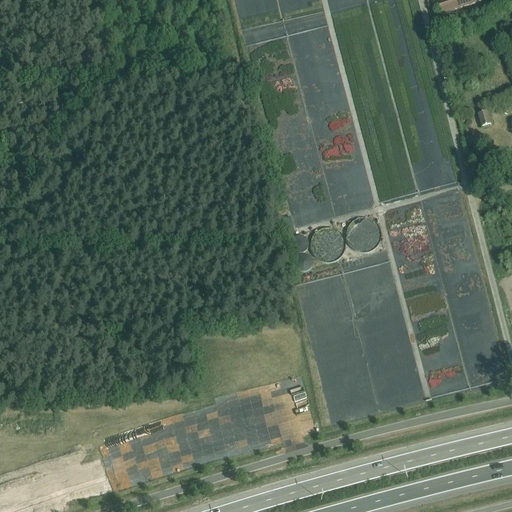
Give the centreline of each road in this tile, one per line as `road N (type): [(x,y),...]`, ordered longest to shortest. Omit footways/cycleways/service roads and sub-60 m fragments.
road 1 (tertiary): [(511,404),(377,433),(107,511)]
road 2 (unclassified): [(419,0),(511,361)]
road 3 (motorway): [(511,437),(230,511)]
road 4 (motorway): [(338,511),(511,468)]
